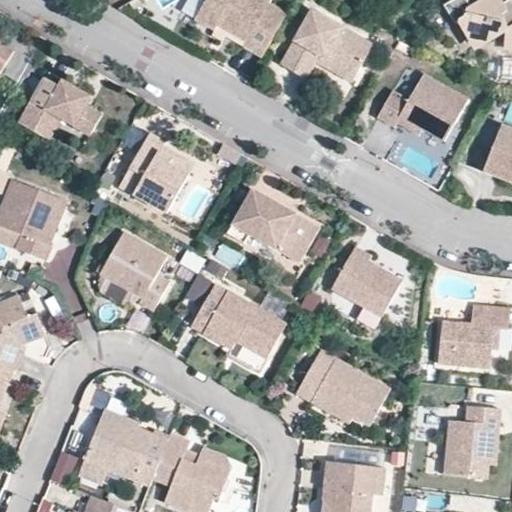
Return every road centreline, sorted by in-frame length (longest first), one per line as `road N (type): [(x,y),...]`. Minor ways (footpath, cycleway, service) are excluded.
road 1 (residential): [(47,0),(331,164),(467,230),(511,240)]
road 2 (residential): [(279,511),(281,448),(116,353),(78,370),(19,511)]
